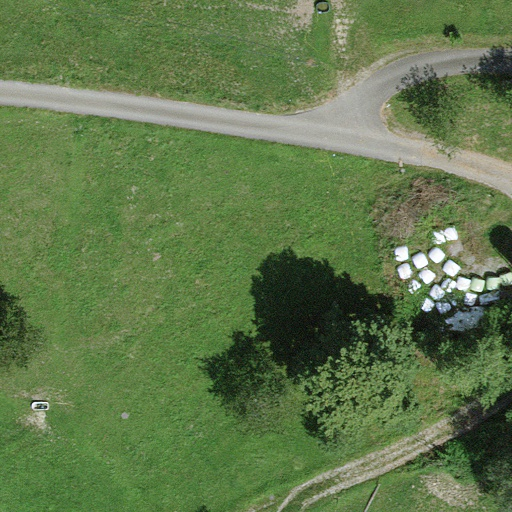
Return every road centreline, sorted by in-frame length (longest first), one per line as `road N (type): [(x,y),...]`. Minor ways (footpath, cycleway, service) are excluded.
road 1 (track): [(0,91),(325,135),(511,180)]
road 2 (track): [(511,384),(434,436),(335,478),(292,511)]
road 3 (track): [(325,135),(392,76),(511,63)]
